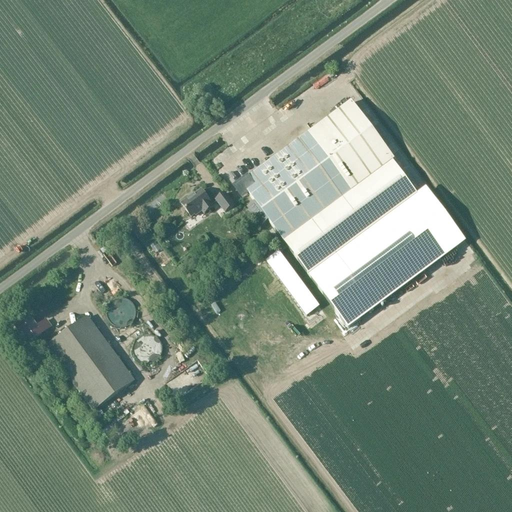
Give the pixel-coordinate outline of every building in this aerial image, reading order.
[(236,189),(232,191),(240,201),(243,199),(248,194),(254,202),(248,206),(262,225),(267,220),(284,243),(309,276),(319,290),(348,330),(374,311),(433,267),(416,244),(402,226),(393,214),(418,196),(393,162),(350,104),(309,134),(274,160),(241,185),(236,189)] [(267,131),(280,127),(279,123),(284,121),(282,115),(286,113),(284,108),(269,113),(269,111),(258,114),(262,127),(265,126),(267,131)] [(190,198),(181,204),(191,218),(201,211),(204,215),(214,208),(202,191),(190,199),(190,198)] [(225,194),(216,201),(225,213),(234,206),(225,194)] [(279,253),(266,263),(306,318),(319,308),(279,253)] [(135,320),(135,317),(135,315),(135,312),(135,310),(134,308),(132,305),(130,304),(128,302),(126,301),(124,300),(121,300),(119,300),(116,301),(114,302),(112,303),(110,304),(108,306),(107,309),(106,311),(106,313),(106,316),(106,318),(107,321),(108,323),(110,325),(112,327),(114,328),(116,329),(119,329),(121,330),(124,329),(126,328),(128,327),(130,326),(132,324),(134,322),(135,320)] [(28,318),(14,328),(27,346),(41,336),(40,335),(50,328),(45,321),(36,328),(28,318)] [(93,413),(134,383),(87,318),(45,348),(93,413)] [(161,356),(162,354),(162,351),(162,349),(161,346),(160,344),(159,342),(157,340),(155,339),(153,338),(150,337),(148,337),(145,337),(143,337),(140,338),(138,339),(136,341),(135,343),(134,345),(133,348),(132,350),(132,353),(133,355),(134,357),(135,360),(136,362),(138,363),(140,365),(143,365),(145,366),(148,366),(150,366),(153,365),(155,364),(157,362),(159,361),(160,359),(161,356)] [(102,412),(104,417),(118,410),(115,405),(102,412)] [(154,413),(148,416),(153,426),(159,423),(154,413)]
